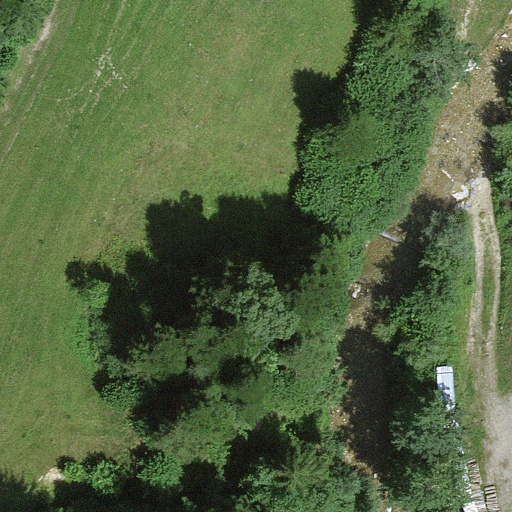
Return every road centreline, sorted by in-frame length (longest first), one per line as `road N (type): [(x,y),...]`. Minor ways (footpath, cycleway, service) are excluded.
road 1 (track): [(511,420),(497,406),(465,133),(474,0)]
road 2 (track): [(0,169),(76,0)]
